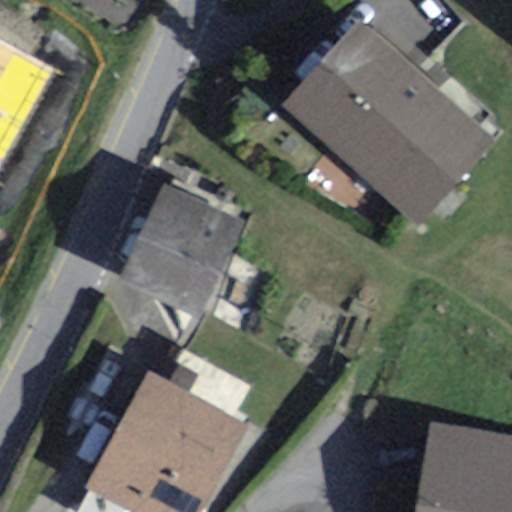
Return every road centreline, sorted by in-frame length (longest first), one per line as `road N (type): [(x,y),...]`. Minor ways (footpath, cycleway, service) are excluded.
road 1 (tertiary): [(0,436),(83,271),(184,25)]
road 2 (residential): [(298,0),(241,32),(184,25)]
